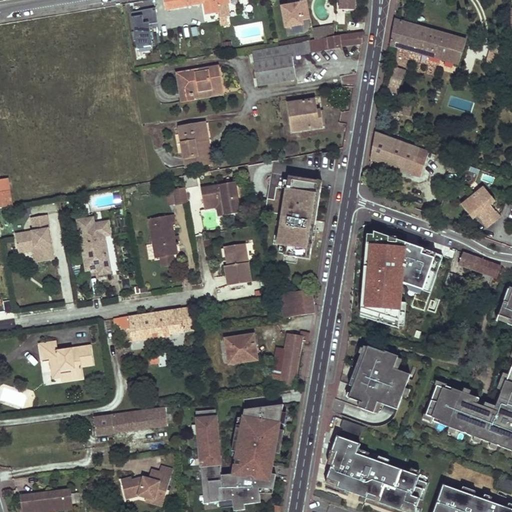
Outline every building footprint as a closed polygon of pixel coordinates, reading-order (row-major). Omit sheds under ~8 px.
[(219,19),(219,18),(216,0),(165,0),(167,7),(204,2),(208,21),(219,19)] [(216,0),(219,18),(221,17),(221,21),(226,20),(223,2),(230,1),(230,0),(216,0)] [(299,2),(282,5),(286,27),(303,24),(303,19),(311,18),(307,0),(300,0),(299,0),(299,2)] [(340,0),(340,10),(354,10),(354,0),(340,0)] [(153,8),(142,10),(142,14),(144,21),(155,19),(153,8)] [(142,14),(132,16),(136,44),(143,43),(143,46),(153,44),(149,21),(144,21),(142,14)] [(475,48),(476,42),(395,19),(393,32),(391,45),(459,64),(466,45),(475,48)] [(320,27),(322,37),(335,35),(333,24),(320,27)] [(320,27),(312,28),(314,38),(322,37),(320,27)] [(361,44),(363,32),(352,33),(314,39),(309,40),(309,43),(311,43),(312,51),(340,47),(361,44)] [(303,43),(291,45),(293,56),(305,54),(303,43)] [(258,84),(297,78),(293,56),(291,45),(253,51),(258,84)] [(182,102),(223,95),(218,65),(177,73),(182,102)] [(404,71),(393,68),(391,75),(402,78),(404,71)] [(398,92),(402,78),(391,75),(387,89),(398,92)] [(344,85),(355,84),(354,76),(344,77),(344,85)] [(292,131),(322,126),(318,99),(289,103),(292,131)] [(187,166),(212,161),(205,122),(188,126),(180,127),(187,166)] [(421,176),(430,151),(420,147),(419,148),(376,133),(374,147),(372,160),(412,174),(412,173),(421,176)] [(199,184),(197,172),(185,174),(187,185),(187,186),(199,184)] [(322,181),(293,177),(291,189),(287,188),(278,244),(285,245),(284,255),(310,259),(314,233),(307,232),(308,224),(315,225),(320,195),(316,195),(318,183),(322,183),(322,181)] [(242,211),(237,181),(202,186),(205,201),(223,198),(226,214),(242,211)] [(0,206),(12,205),(9,185),(12,185),(11,182),(0,183),(0,206)] [(187,185),(176,187),(178,202),(190,200),(187,186),(187,185)] [(494,201),(483,186),(460,203),(471,218),(474,216),(476,215),(478,218),(486,228),(499,219),(492,208),(489,205),(491,203),(494,201)] [(223,198),(205,201),(206,208),(217,206),(219,215),(226,214),(223,198)] [(48,234),(50,233),(50,227),(51,227),(49,213),(33,216),(35,229),(17,232),(19,247),(35,244),(39,261),(55,259),(51,237),(49,237),(48,234)] [(175,213),(150,217),(157,256),(178,252),(176,240),(175,234),(173,221),(176,220),(175,213)] [(81,226),(95,224),(94,218),(80,220),(81,226)] [(95,224),(81,226),(88,269),(99,267),(100,273),(111,271),(106,239),(103,240),(102,234),(111,233),(110,222),(95,224)] [(442,256),(367,231),(361,316),(399,329),(403,284),(429,293),(442,256)] [(229,284),(252,280),(246,242),(226,246),(228,257),(229,258),(230,264),(226,265),(229,284)] [(34,249),(36,262),(39,261),(35,244),(19,247),(20,251),(34,249)] [(497,277),(501,267),(463,253),(459,265),(474,270),(474,269),(485,273),(483,280),(490,283),(492,276),(497,277)] [(454,291),(459,276),(450,272),(444,288),(454,291)] [(73,299),(71,285),(62,286),(64,300),(73,299)] [(312,289),(281,294),(285,318),(315,313),(312,289)] [(186,330),(196,328),(193,307),(183,309),(186,330)] [(206,322),(204,307),(196,308),(198,323),(206,322)] [(186,330),(183,309),(168,311),(171,334),(186,332),(186,330)] [(134,341),(171,336),(171,334),(168,311),(115,319),(116,330),(132,328),(134,341)] [(280,384),(296,387),(303,342),(308,343),(310,333),(302,332),(300,337),(289,335),(286,351),(280,384)] [(230,364),(257,359),(254,335),(227,339),(230,364)] [(95,364),(92,345),(63,350),(63,353),(58,353),(58,351),(57,341),(39,345),(42,361),(50,360),(52,371),(61,369),(62,377),(73,375),(73,380),(84,378),(82,366),(95,364)] [(367,356),(355,386),(358,387),(354,399),(365,403),(363,408),(379,414),(379,413),(383,403),(387,405),(402,411),(407,397),(410,389),(415,376),(403,371),(399,370),(403,357),(374,347),(373,348),(370,357),(367,356)] [(280,384),(286,351),(278,350),(272,383),(280,384)] [(152,362),(159,362),(158,352),(151,353),(151,359),(152,362)] [(403,371),(407,359),(403,357),(399,370),(403,371)] [(62,377),(61,369),(52,371),(53,378),(62,377)] [(511,375),(509,374),(503,390),(507,392),(510,382),(511,382),(511,381),(511,375)] [(511,381),(511,382),(510,382),(507,392),(501,407),(499,412),(489,408),(482,405),(484,400),(474,396),(467,393),(451,387),(450,390),(442,387),(431,416),(439,419),(438,422),(454,428),(461,431),(479,438),(486,440),(496,444),(502,447),(511,450),(511,381)] [(501,407),(490,403),(489,408),(499,412),(501,407)] [(217,409),(197,411),(206,504),(221,502),(234,501),(235,507),(246,506),(262,505),(261,496),(274,496),(278,477),(273,476),(265,475),(266,468),(274,469),(276,455),(280,432),(285,405),(245,409),(236,464),(240,465),(239,473),(234,473),(223,475),(217,409)] [(98,434),(167,425),(165,408),(143,411),(144,413),(113,416),(112,415),(96,417),(98,434)] [(343,419),(333,450),(326,483),(407,511),(416,511),(431,480),(356,452),(364,425),(343,419)] [(276,455),(281,456),(285,433),(280,432),(276,455)] [(133,477),(123,480),(128,499),(140,495),(148,498),(147,501),(165,505),(174,468),(161,465),(160,472),(152,470),(150,479),(144,478),(134,480),(133,477)] [(273,476),(274,469),(266,468),(265,475),(273,476)] [(511,511),(511,509),(443,486),(433,511),(511,511)] [(46,492),(22,495),(24,511),(49,511),(49,507),(58,506),(61,508),(61,511),(75,509),(73,488),(50,491),(51,494),(47,494),(46,492)]
